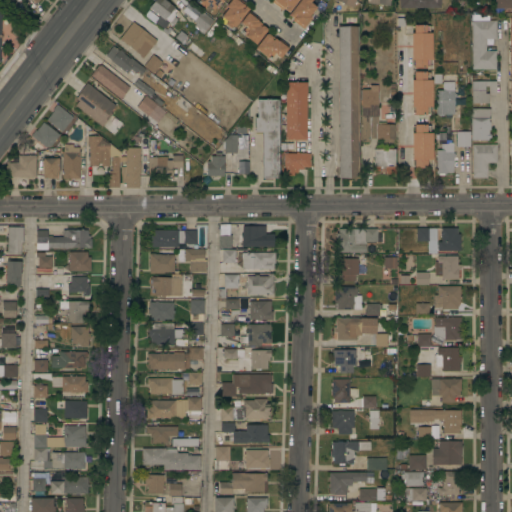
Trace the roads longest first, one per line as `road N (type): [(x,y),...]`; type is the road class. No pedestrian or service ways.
road 1 (residential): [(0,206),(511,204)]
road 2 (residential): [(492,511),(489,204)]
road 3 (residential): [(299,511),(309,205)]
road 4 (residential): [(117,511),(123,206)]
road 5 (tertiary): [(97,0),(0,125)]
